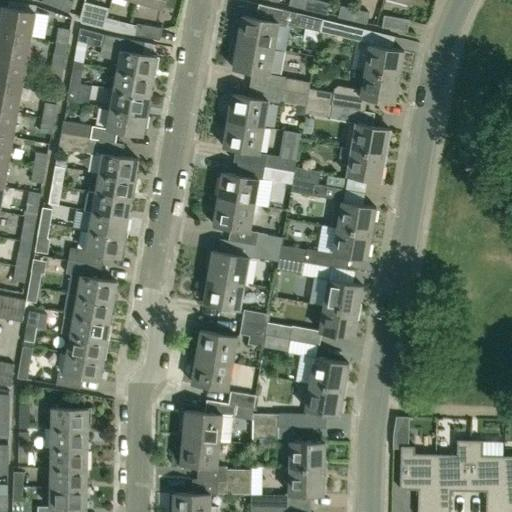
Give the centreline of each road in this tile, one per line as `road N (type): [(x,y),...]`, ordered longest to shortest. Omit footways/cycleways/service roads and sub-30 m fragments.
road 1 (residential): [(134,511),(137,399),(153,373),(159,324),(150,285),(199,0)]
road 2 (residential): [(367,511),(378,367),(438,44),(456,0)]
